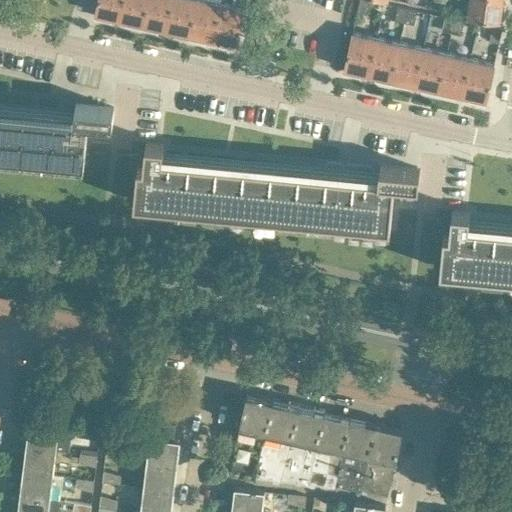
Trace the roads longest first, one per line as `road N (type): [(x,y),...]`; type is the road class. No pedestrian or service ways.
road 1 (tertiary): [(438,351),(0,250)]
road 2 (residential): [(312,102),(330,19),(262,4),(244,87)]
road 3 (residential): [(428,403),(213,356)]
road 4 (residential): [(213,356),(9,309)]
road 5 (residential): [(312,102),(507,140)]
road 6 (residential): [(67,47),(244,87)]
road 7 (residential): [(190,511),(213,356)]
